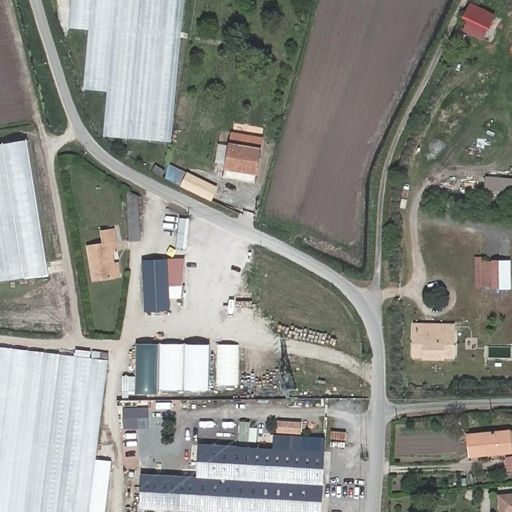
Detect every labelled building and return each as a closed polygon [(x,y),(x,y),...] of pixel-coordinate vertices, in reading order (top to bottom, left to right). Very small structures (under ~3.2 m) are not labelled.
[(186,0),(67,0),(65,27),(90,30),(85,87),(108,90),(104,135),(173,141),(186,0)] [(473,23),(481,7),(471,2),(462,18),(467,20),(473,23)] [(494,13),(481,7),(473,23),(487,29),(494,13)] [(468,32),(473,23),(467,20),(463,30),(468,32)] [(487,29),(473,23),(468,32),(482,39),(487,29)] [(0,296),(65,287),(39,124),(0,130),(0,296)] [(223,175),(253,181),(260,136),(232,131),(223,175)] [(174,171),(170,178),(212,199),(218,187),(187,171),(186,173),(179,170),(178,173),(174,171)] [(139,239),(140,193),(128,193),(127,239),(139,239)] [(188,219),(178,218),(174,248),(184,249),(188,219)] [(110,275),(109,265),(106,251),(110,250),(105,229),(93,232),(96,245),(86,247),(92,278),(110,275)] [(168,284),(181,284),(183,259),(167,259),(168,284)] [(474,289),(499,289),(499,259),(474,259),(474,289)] [(168,308),(167,285),(166,260),(142,260),(144,310),(168,308)] [(454,331),(415,330),(414,355),(424,355),(424,356),(443,357),(443,355),(453,355),(454,331)] [(214,344),(191,343),(191,385),(213,385),(214,344)] [(156,344),(134,344),(133,395),(156,395),(156,344)] [(182,344),(158,344),(157,390),(182,390),(182,344)] [(240,344),(216,344),(216,385),(240,385),(240,344)] [(88,511),(107,359),(0,345),(0,511),(88,511)] [(137,407),(121,408),(121,429),(138,428),(137,407)] [(300,422),(275,420),(275,433),(300,434),(300,422)] [(250,422),(238,421),(237,442),(256,443),(257,428),(250,427),(250,422)] [(511,429),(468,434),(470,456),(511,451),(511,429)] [(195,477),(322,481),(323,449),(196,445),(195,477)] [(179,509),(180,477),(140,476),(139,507),(179,509)] [(320,511),(322,481),(180,477),(179,509),(193,509),(193,511),(203,511),(210,511),(320,511)] [(511,511),(511,493),(500,495),(501,511),(511,511)]
